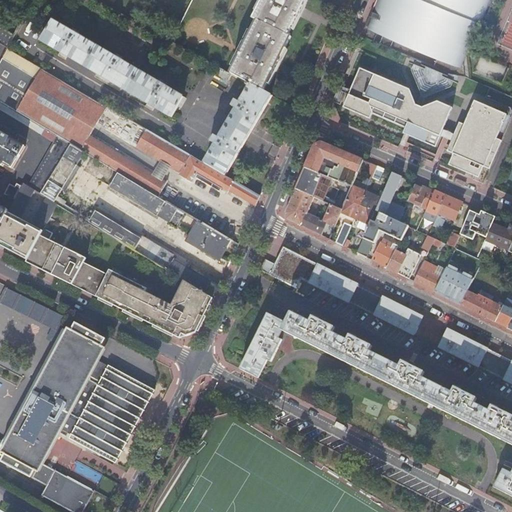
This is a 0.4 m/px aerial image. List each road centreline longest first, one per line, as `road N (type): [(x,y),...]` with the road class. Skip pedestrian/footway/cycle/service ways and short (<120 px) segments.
road 1 (residential): [(196,362),(494,511)]
road 2 (residential): [(263,220),(511,344)]
road 3 (residential): [(511,211),(306,123)]
road 4 (residential): [(0,266),(196,362)]
road 5 (tertiary): [(196,362),(120,511)]
road 6 (tertiary): [(263,220),(196,362)]
road 7 (tertiary): [(359,0),(306,123)]
